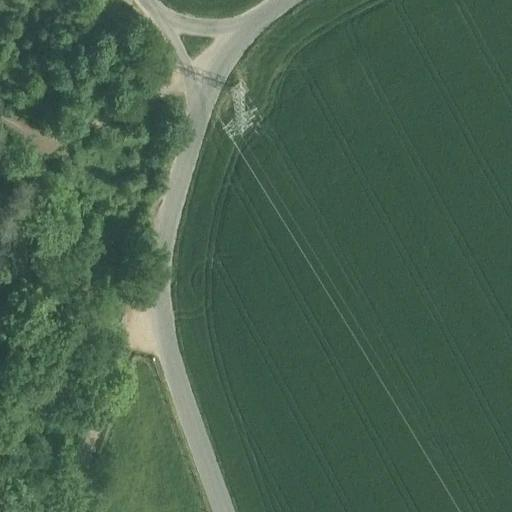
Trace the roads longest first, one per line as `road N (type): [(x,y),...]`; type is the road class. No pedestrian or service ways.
road 1 (unclassified): [(197,126),(156,280),(178,386),(224,511)]
road 2 (track): [(156,280),(74,511)]
road 3 (track): [(68,140),(0,349)]
road 4 (track): [(186,80),(68,140)]
